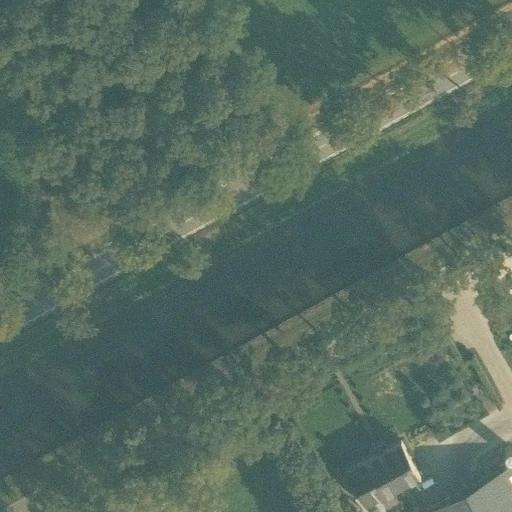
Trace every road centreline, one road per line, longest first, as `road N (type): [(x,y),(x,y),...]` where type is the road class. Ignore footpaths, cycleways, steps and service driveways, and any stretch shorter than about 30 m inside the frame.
road 1 (secondary): [(0,320),(511,40)]
road 2 (unclassified): [(11,511),(511,236)]
